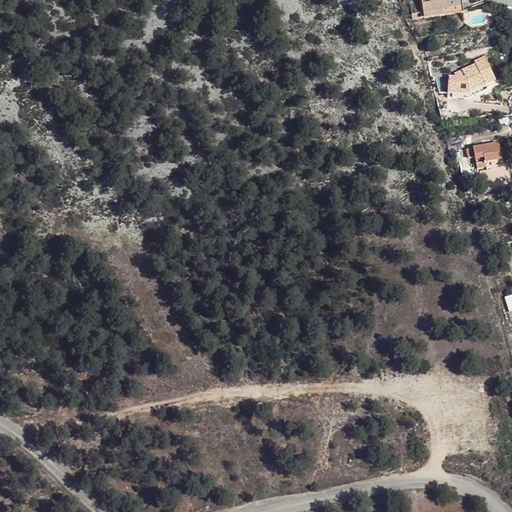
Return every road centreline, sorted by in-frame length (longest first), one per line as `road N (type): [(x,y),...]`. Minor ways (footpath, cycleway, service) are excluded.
road 1 (track): [(15,431),(160,401),(329,383),(379,389),(401,393),(433,416),(435,457),(420,482)]
road 2 (unclassified): [(275,511),(394,484),(444,481),(482,494),(502,511)]
road 3 (unclassified): [(0,423),(66,467),(109,511)]
